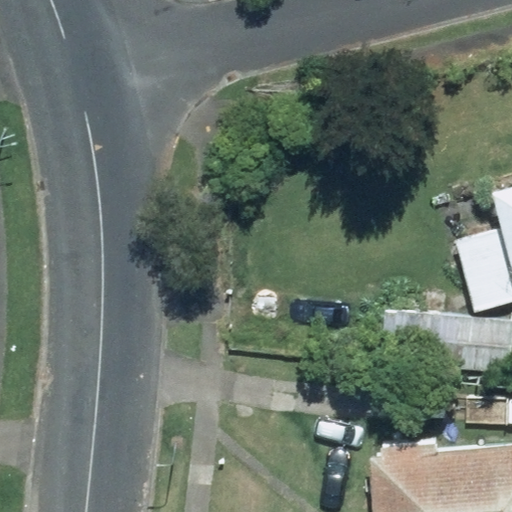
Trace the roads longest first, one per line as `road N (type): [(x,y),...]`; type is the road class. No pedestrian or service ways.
road 1 (residential): [(79,78),(103,263),(84,511)]
road 2 (residential): [(378,0),(79,78)]
